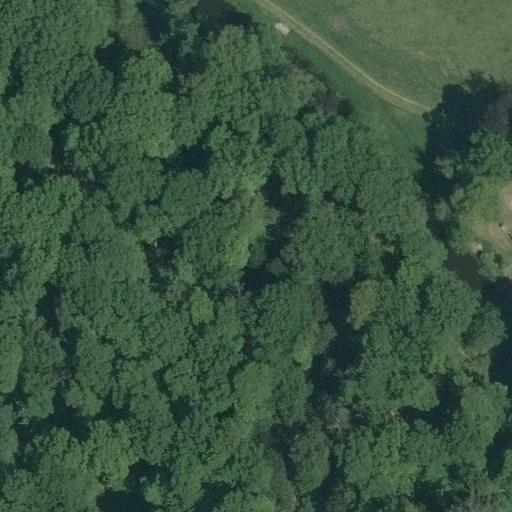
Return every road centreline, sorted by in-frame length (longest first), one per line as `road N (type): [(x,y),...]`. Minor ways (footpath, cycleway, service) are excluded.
road 1 (track): [(317,511),(332,273),(325,243),(31,32),(0,19)]
road 2 (track): [(254,0),(400,101),(478,130),(511,154)]
